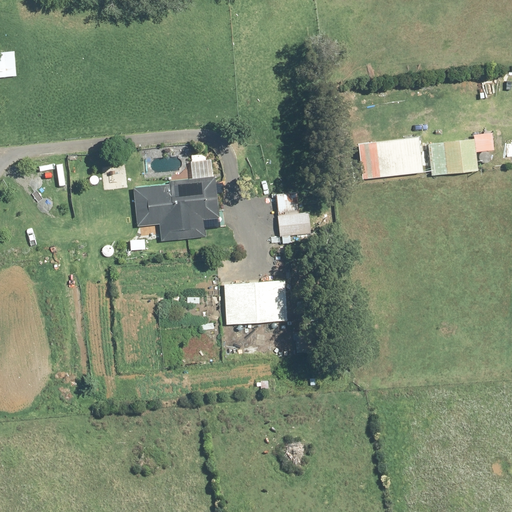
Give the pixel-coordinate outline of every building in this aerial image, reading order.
[(0,51),(0,77),(17,76),(16,51),(0,51)] [(431,175),(478,172),(477,149),(494,148),(493,131),(474,132),(475,138),(429,141),(431,175)] [(425,171),(420,135),(360,144),(365,180),(425,171)] [(220,216),(215,177),(134,187),(139,226),(159,224),(162,243),(207,237),(204,218),(220,216)] [(299,212),(298,189),(277,190),(278,213),(299,212)] [(282,235),(283,245),(291,244),(291,235),(312,234),(312,212),(299,212),(278,213),(279,235),(282,235)] [(286,282),(224,283),(225,324),(287,323),(286,282)]
